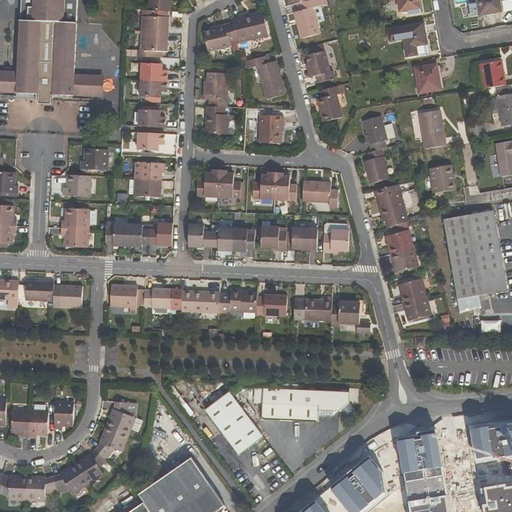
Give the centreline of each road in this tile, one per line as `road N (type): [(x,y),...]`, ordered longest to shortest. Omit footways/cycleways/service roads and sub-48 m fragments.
road 1 (residential): [(254,511),(148,389),(90,389)]
road 2 (residential): [(179,270),(368,279)]
road 3 (residential): [(236,0),(193,22),(186,159)]
road 4 (residential): [(313,159),(271,0)]
road 5 (residential): [(368,279),(338,168),(313,159)]
road 6 (residential): [(381,426),(268,511)]
road 7 (residential): [(90,389),(77,434),(56,451),(16,459),(0,450)]
road 8 (residential): [(313,159),(186,159)]
road 9 (residential): [(36,265),(42,140)]
road 10 (residential): [(96,268),(90,389)]
